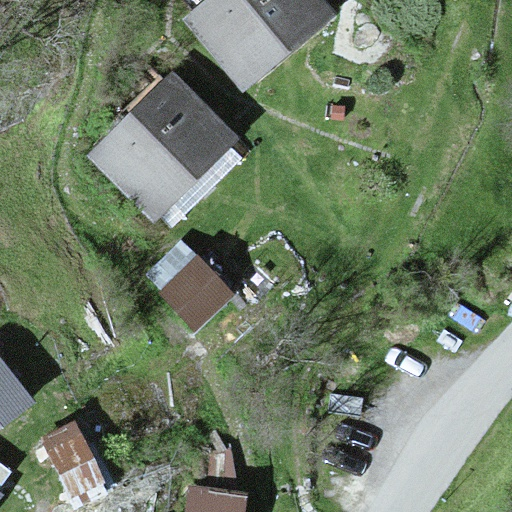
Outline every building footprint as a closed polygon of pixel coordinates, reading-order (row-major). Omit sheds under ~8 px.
[(315,0),(219,0),(185,27),(246,104),(339,29),(315,0)] [(178,89),(87,169),(145,235),(236,155),(178,89)] [(164,287),(199,326),(238,292),(203,252),(164,287)] [(0,359),(0,429),(34,404),(0,359)] [(77,420),(41,436),(72,507),(108,492),(77,420)] [(244,511),(245,505),(190,499),(188,511),(244,511)]
